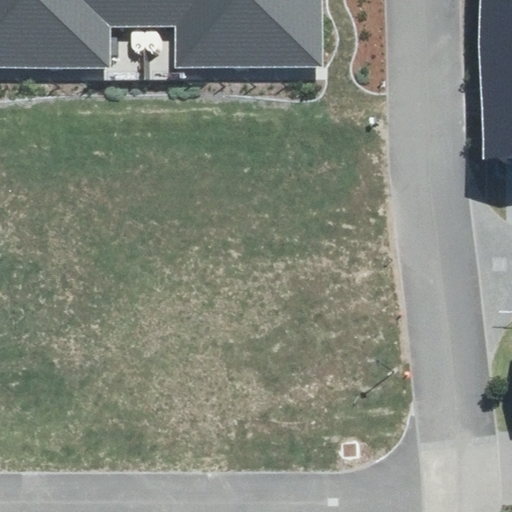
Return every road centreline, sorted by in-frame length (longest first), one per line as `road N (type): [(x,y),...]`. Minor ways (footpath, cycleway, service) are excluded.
road 1 (residential): [(0,474),(446,473)]
road 2 (residential): [(433,229),(446,473)]
road 3 (residential): [(422,0),(433,229)]
